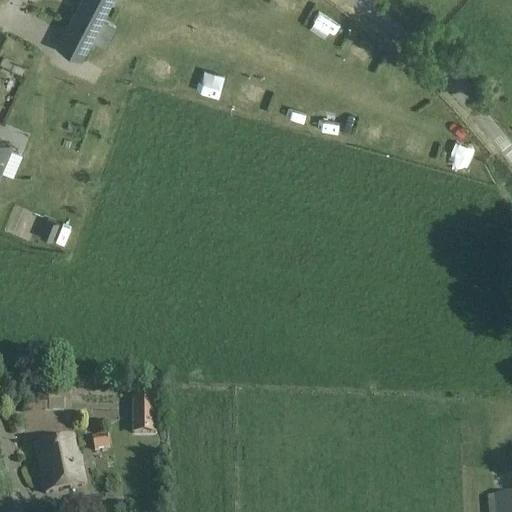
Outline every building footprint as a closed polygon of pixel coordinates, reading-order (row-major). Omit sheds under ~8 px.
[(91,41),(112,0),(81,0),(67,28),(91,41)] [(0,172),(11,146),(0,141),(0,172)] [(6,243),(44,254),(48,241),(10,230),(6,243)] [(55,259),(65,261),(69,241),(59,239),(55,259)] [(131,435),(155,435),(154,398),(131,399),(131,435)] [(108,435),(92,438),(94,451),(110,448),(108,435)] [(42,495),(82,489),(78,460),(75,460),(72,441),(38,446),(41,465),(38,465),(42,495)] [(0,511),(22,511),(19,494),(8,496),(3,472),(0,472),(0,511)] [(511,511),(511,495),(494,497),(494,511),(511,511)]
